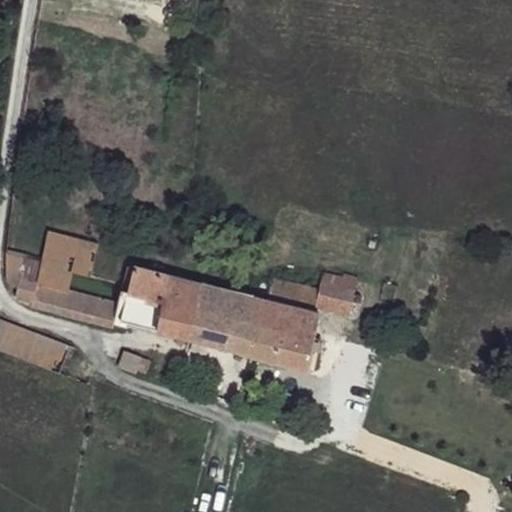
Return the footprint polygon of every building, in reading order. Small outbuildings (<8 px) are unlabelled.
[(45,232),(42,245),(94,258),(96,242),(45,232)] [(94,258),(42,245),(33,283),(61,291),(68,292),(74,272),(90,275),(94,258)] [(170,278),(138,270),(134,285),(130,308),(126,326),(160,332),(170,278)] [(204,287),(170,278),(160,332),(190,340),(204,287)] [(33,283),(20,280),(15,299),(35,305),(33,313),(56,315),(57,314),(61,291),(33,283)] [(318,291),(277,282),(271,303),(312,314),(315,305),(318,291)] [(354,287),(320,282),(318,291),(315,305),(349,311),(354,287)] [(257,299),(204,287),(190,340),(253,358),(261,326),(251,321),(257,299)] [(68,292),(61,291),(57,314),(97,325),(101,301),(68,292)] [(271,303),(257,299),(251,321),(261,326),(253,358),(309,371),(318,316),(312,314),(271,303)] [(130,308),(101,301),(97,325),(115,328),(118,325),(126,326),(130,308)] [(103,358),(0,332),(0,362),(90,386),(103,358)] [(131,357),(129,366),(149,375),(152,363),(131,357)]
